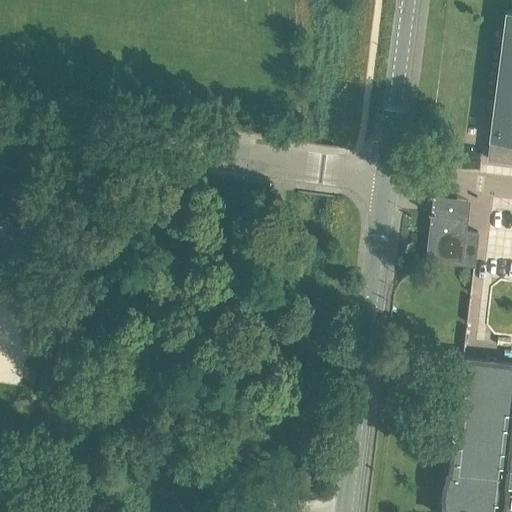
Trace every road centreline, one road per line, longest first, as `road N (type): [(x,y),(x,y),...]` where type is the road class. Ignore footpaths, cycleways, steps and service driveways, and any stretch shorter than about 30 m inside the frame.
road 1 (residential): [(386,176),(0,131)]
road 2 (unclassified): [(345,511),(386,176)]
road 3 (unclassified): [(386,176),(410,0)]
